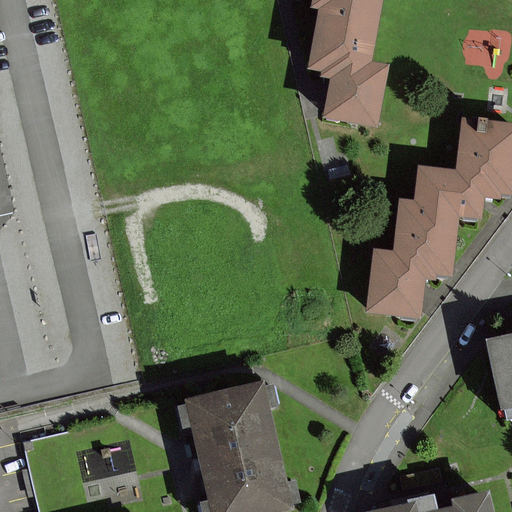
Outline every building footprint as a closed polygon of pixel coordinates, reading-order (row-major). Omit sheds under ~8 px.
[(363,66),(372,8),(319,0),(310,58),(325,60),(334,62),(326,113),(371,120),(379,69),(363,66)] [(318,0),(319,0),(372,8),(373,0),(318,0)] [(412,205),(452,211),(453,209),(475,213),(478,192),(488,194),(502,196),(511,128),(462,122),(455,175),(417,170),(412,205)] [(443,278),(452,211),(412,205),(398,203),(391,254),(372,252),(364,308),(410,314),(416,274),(424,275),(443,278)] [(511,342),(487,347),(501,419),(511,417),(511,342)] [(251,383),(180,399),(193,458),(200,487),(205,511),(240,511),(278,504),(251,383)] [(21,437),(38,511),(92,511),(200,487),(193,458),(180,399),(21,437)] [(400,478),(402,490),(442,481),(439,469),(400,478)] [(408,509),(395,511),(485,511),(482,497),(431,509),(429,499),(413,502),(406,504),(408,509)]
